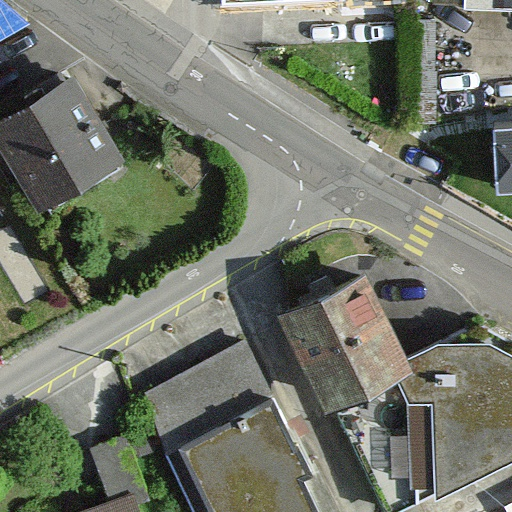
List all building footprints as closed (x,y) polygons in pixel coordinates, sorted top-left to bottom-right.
[(0,0),(0,32),(24,20),(13,0),(0,0)] [(83,56),(0,100),(0,117),(41,194),(131,145),(83,56)] [(511,127),(494,129),(498,195),(511,194),(511,127)] [(375,258),(278,299),(382,504),(511,442),(511,331),(494,322),(436,322),(412,338),(375,258)] [(344,511),(251,330),(150,381),(217,511),(344,511)] [(511,511),(511,470),(437,511),(511,511)] [(146,511),(134,477),(31,511),(146,511)]
